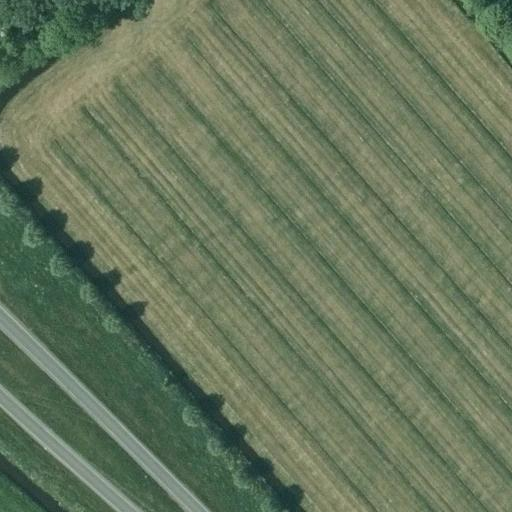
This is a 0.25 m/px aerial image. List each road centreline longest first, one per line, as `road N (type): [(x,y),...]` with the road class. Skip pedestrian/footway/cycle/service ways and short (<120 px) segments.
road 1 (trunk): [(198,511),(0,313)]
road 2 (trunk): [(0,396),(128,511)]
